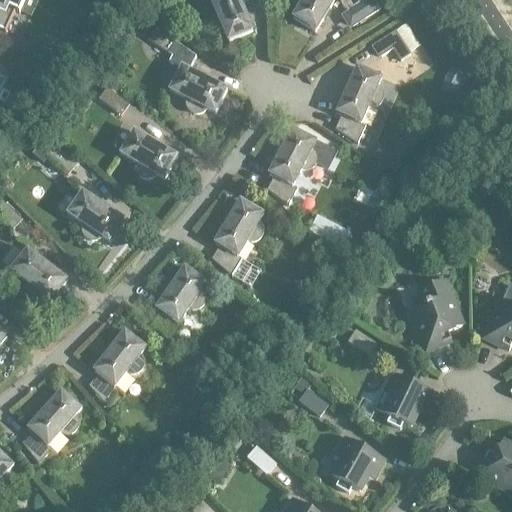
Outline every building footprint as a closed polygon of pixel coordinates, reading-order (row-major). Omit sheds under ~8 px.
[(0,0),(0,30),(6,33),(16,12),(20,14),(21,13),(31,17),(39,0),(0,0)] [(217,34),(221,35),(225,34),(229,44),(253,34),(238,0),(210,0),(217,15),(214,17),(212,21),(211,24),(212,28),(214,31),(217,34)] [(295,0),(295,1),(295,5),(296,9),(299,12),(293,21),(315,34),(336,0),(339,0),(349,14),(345,17),(353,28),(381,10),(374,0),(295,0)] [(155,30),(147,41),(172,58),(169,63),(181,69),(189,73),(196,58),(155,30)] [(409,58),(393,35),(371,49),(379,61),(391,53),(399,65),(409,58)] [(227,92),(189,73),(181,69),(169,92),(187,101),(187,105),(187,109),(189,112),(192,115),(196,116),(200,115),(204,114),(206,111),(216,116),(227,92)] [(377,89),(382,79),(358,69),(337,116),(343,119),(335,131),(358,146),(366,128),(361,126),(369,109),(373,109),(376,108),(380,106),(382,102),(383,99),(382,95),(380,91),(377,89)] [(127,106),(107,90),(99,101),(119,117),(127,106)] [(293,131),(263,189),(288,208),(297,191),(293,188),(302,171),(306,172),(309,171),(313,169),(315,166),(327,172),(337,154),(293,131)] [(178,160),(133,133),(120,155),(137,166),(136,169),(137,173),(139,177),(142,179),(145,181),(149,181),(153,179),(156,177),(165,182),(178,160)] [(44,138),(30,155),(42,165),(47,158),(56,148),(44,138)] [(75,165),(56,148),(47,158),(67,175),(75,165)] [(380,148),(372,161),(389,172),(397,160),(380,148)] [(125,223),(82,194),(67,216),(84,227),(83,231),(83,234),(85,238),(87,241),(91,242),(95,242),(99,241),(102,239),(110,245),(125,223)] [(221,250),(212,261),(232,279),(252,290),(262,273),(238,259),(248,243),(251,244),(255,243),(259,241),(261,238),(263,235),(262,231),(261,227),(259,224),(264,215),(242,202),(215,247),(221,250)] [(21,220),(2,203),(0,204),(0,219),(11,230),(21,220)] [(320,217),(312,232),(341,254),(351,236),(320,217)] [(68,283),(27,252),(11,272),(27,284),(25,288),(25,292),(27,296),(29,298),(33,300),(37,301),(40,300),(44,298),(52,304),(68,283)] [(204,296),(201,293),(207,284),(186,269),(156,312),(162,316),(152,326),(171,345),(183,329),(178,326),(189,311),(193,312),(197,311),(200,310),(203,307),(205,303),(205,300),(204,296)] [(462,328),(456,314),(457,313),(457,312),(457,311),(457,310),(456,309),(455,307),(453,306),(444,283),(420,293),(427,309),(411,315),(427,354),(444,348),(440,337),(462,328)] [(511,288),(510,288),(503,303),(485,341),(501,349),(505,339),(511,342),(511,288)] [(293,309),(285,318),(294,326),(302,317),(293,309)] [(142,361),(140,358),(147,349),(126,333),(94,374),(99,378),(89,388),(107,408),(119,392),(115,389),(127,375),(130,376),(134,376),(138,374),(141,372),(143,368),(143,365),(142,361)] [(348,344),(370,359),(377,347),(356,333),(348,344)] [(411,429),(418,414),(425,417),(435,397),(393,376),(386,391),(392,394),(382,415),(390,419),(387,425),(400,432),(404,425),(411,429)] [(198,386),(186,401),(197,409),(209,394),(198,386)] [(48,449),(61,434),(64,436),(68,436),(72,435),(75,433),(77,429),(78,426),(77,422),(75,418),(82,411),(63,393),(28,432),(33,437),(22,446),(39,467),(52,452),(48,449)] [(299,404),(320,419),(328,409),(308,393),(299,404)] [(360,494),(368,480),(374,483),(386,463),(345,440),(337,455),(343,458),(332,478),(339,483),(336,489),(349,496),(352,490),(360,494)] [(511,448),(502,443),(492,465),(482,461),(474,477),(511,494),(511,448)] [(248,460),(267,477),(276,467),(257,450),(248,460)] [(8,479),(7,475),(14,468),(0,453),(0,492),(2,492),(6,489),(8,486),(9,482),(8,479)] [(309,511),(292,501),(285,511),(309,511)]
